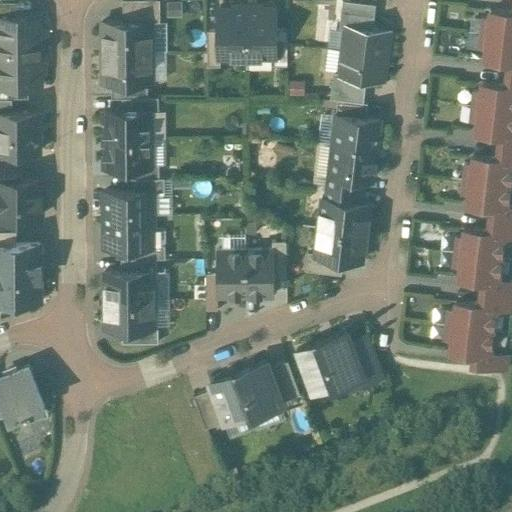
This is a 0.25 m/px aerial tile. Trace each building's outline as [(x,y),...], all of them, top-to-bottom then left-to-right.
[(159,0),(122,0),(122,21),(151,21),(151,22),(160,22),(159,0)] [(375,2),(357,0),(342,0),(341,10),(374,14),(375,2)] [(21,1),(1,1),(1,16),(21,15),(21,1)] [(246,8),(218,8),(219,29),(219,56),(220,57),(247,56),(246,8)] [(274,8),(246,8),(247,56),(273,56),(275,56),(275,29),(274,8)] [(511,10),(490,8),(489,16),(481,15),(479,31),(511,35),(511,10)] [(374,14),(341,10),(339,25),(344,26),(344,24),(372,27),(374,14)] [(1,16),(0,15),(0,39),(39,39),(39,15),(21,15),(1,16)] [(122,21),(102,22),(103,52),(151,51),(151,22),(151,21),(122,21)] [(372,27),(344,24),(344,26),(341,48),(387,54),(390,29),(372,27)] [(219,29),(207,30),(207,65),(220,65),(220,57),(219,56),(219,29)] [(287,65),(287,29),(275,29),(275,56),(273,56),(274,65),(287,65)] [(511,35),(479,31),(477,47),(485,48),(484,57),(508,60),(511,60),(511,35)] [(39,39),(0,39),(0,62),(39,62),(39,39)] [(387,54),(341,48),(338,71),(338,73),(366,77),(384,79),(387,54)] [(151,51),(103,52),(103,82),(111,82),(147,81),(151,81),(151,51)] [(39,62),(0,62),(0,86),(39,86),(39,62)] [(366,77),(338,73),(338,71),(333,70),(330,97),(337,98),(363,101),(366,77)] [(147,81),(111,82),(111,98),(122,98),(122,97),(147,97),(147,81)] [(511,84),(505,83),(482,81),(480,89),(472,88),(470,104),(511,109),(511,84)] [(147,97),(122,97),(122,98),(122,109),(150,109),(150,110),(158,110),(158,97),(147,97)] [(11,98),(0,98),(0,111),(11,111),(11,98)] [(363,101),(337,98),(336,114),(338,114),(342,115),(342,114),(365,117),(367,101),(363,101)] [(511,109),(470,104),(469,120),(477,121),(476,130),(499,133),(511,134),(511,109)] [(122,109),(103,109),(103,122),(104,122),(104,131),(104,138),(150,137),(150,110),(150,109),(122,109)] [(11,111),(0,111),(0,150),(40,150),(40,111),(11,111)] [(365,117),(342,114),(342,115),(338,114),(335,142),(376,147),(380,118),(365,117)] [(511,134),(499,133),(498,144),(511,146),(511,134)] [(150,137),(104,138),(104,144),(104,153),(104,165),(122,165),(151,165),(151,164),(150,137)] [(376,147),(335,142),(333,156),(330,156),(328,173),(364,178),(372,179),(376,147)] [(511,146),(498,144),(497,156),(511,158),(511,146)] [(511,158),(497,156),(473,154),(472,162),(464,161),(462,177),(510,183),(511,162),(511,158)] [(20,162),(0,162),(0,179),(20,179),(20,162)] [(151,165),(122,165),(123,178),(134,178),(159,177),(159,164),(151,164),(151,165)] [(364,178),(328,173),(327,185),(363,190),(364,178)] [(159,177),(134,178),(134,189),(152,189),(152,190),(164,190),(164,176),(159,177)] [(510,183),(462,177),(460,193),(468,194),(467,203),(491,206),(507,207),(507,206),(510,183)] [(20,179),(0,179),(0,215),(40,215),(40,179),(20,179)] [(363,190),(327,185),(325,197),(361,202),(363,190)] [(134,189),(104,190),(104,214),(152,213),(152,190),(152,189),(134,189)] [(325,197),(322,197),(319,225),(366,230),(368,216),(366,215),(368,202),(361,202),(325,197)] [(511,206),(507,206),(507,207),(491,206),(489,217),(511,220),(511,206)] [(152,213),(104,214),(105,245),(135,245),(153,245),(153,228),(152,213)] [(511,220),(489,217),(488,229),(504,231),(504,233),(511,233),(511,220)] [(366,230),(319,225),(315,251),(315,253),(343,256),(361,258),(363,245),(365,245),(366,230)] [(488,229),(464,227),(463,235),(455,234),(453,250),(501,256),(504,233),(504,231),(488,229)] [(16,229),(0,228),(0,242),(16,243),(16,229)] [(164,228),(153,228),(153,243),(165,243),(164,228)] [(285,240),(272,240),(272,248),(273,248),(273,276),(286,276),(285,240)] [(16,243),(0,242),(0,308),(22,308),(22,302),(27,297),(40,297),(40,277),(41,277),(41,261),(39,261),(39,243),(16,243)] [(153,243),(153,245),(135,245),(135,257),(157,257),(165,257),(165,243),(153,243)] [(245,294),(245,248),(217,249),(217,274),(218,294),(245,294)] [(272,248),(245,248),(245,294),(274,293),(273,276),(273,248),(272,248)] [(343,256),(315,253),(315,251),(308,250),(305,269),(341,273),(343,256)] [(501,256),(453,250),(451,266),(459,267),(458,276),(482,279),(498,280),(498,279),(501,256)] [(157,270),(157,257),(135,257),(121,258),(121,269),(153,269),(153,270),(157,270)] [(121,269),(105,270),(105,297),(153,297),(153,270),(153,269),(121,269)] [(217,274),(206,274),(206,309),(218,309),(218,294),(217,274)] [(498,280),(482,279),(481,290),(511,294),(511,280),(498,279),(498,280)] [(511,294),(481,290),(479,302),(495,304),(495,306),(511,307),(511,294)] [(153,297),(105,297),(105,326),(122,326),(153,325),(153,324),(153,297)] [(479,302),(456,300),(455,308),(446,307),(445,323),(492,329),(495,306),(495,304),(479,302)] [(492,329),(445,323),(443,339),(451,340),(450,349),(473,351),(489,353),(490,352),(492,329)] [(153,324),(153,325),(122,326),(122,341),(158,341),(158,324),(153,324)] [(347,328),(317,339),(317,341),(297,348),(312,389),(332,382),(333,384),(362,373),(370,371),(360,345),(358,340),(352,342),(347,328)] [(384,375),(372,341),(360,345),(370,371),(362,373),(365,382),(384,375)] [(489,353),(473,351),(472,364),(508,369),(509,354),(490,352),(489,353)] [(267,358),(236,370),(236,371),(251,411),(252,413),(283,401),(282,399),(269,365),(267,358)] [(288,358),(269,365),(282,399),(300,392),(288,358)] [(29,362),(0,374),(0,395),(7,413),(9,416),(22,411),(23,412),(32,408),(31,407),(45,401),(29,362)] [(251,411),(236,371),(210,381),(212,387),(224,419),(225,421),(251,411)] [(224,419),(212,387),(194,393),(206,426),(224,419)]
